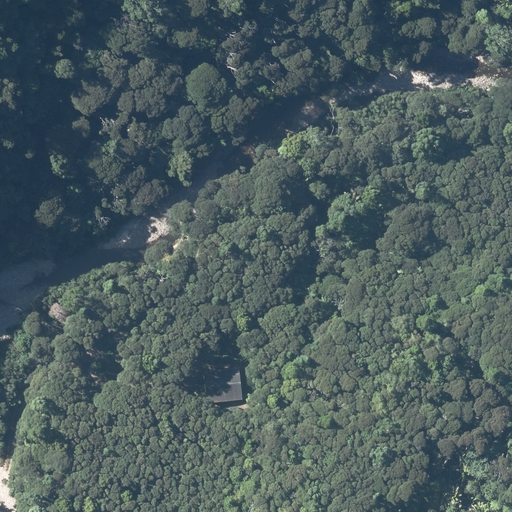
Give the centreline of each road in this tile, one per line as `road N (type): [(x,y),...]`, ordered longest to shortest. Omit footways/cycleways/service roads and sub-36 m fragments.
road 1 (track): [(86,348),(228,336),(466,256),(511,202)]
road 2 (track): [(0,495),(54,389),(86,348)]
